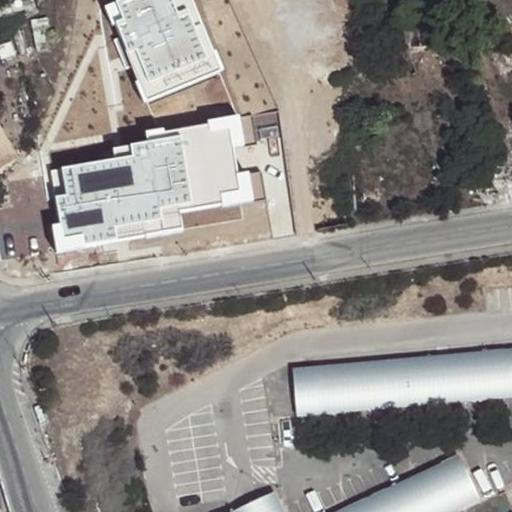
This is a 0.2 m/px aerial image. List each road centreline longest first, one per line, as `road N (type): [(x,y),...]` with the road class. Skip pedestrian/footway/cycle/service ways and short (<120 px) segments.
road 1 (unclassified): [(0,312),(511,228)]
road 2 (unclassified): [(55,511),(0,344)]
